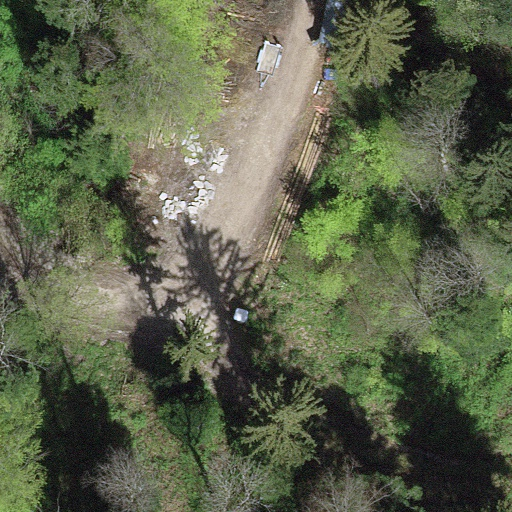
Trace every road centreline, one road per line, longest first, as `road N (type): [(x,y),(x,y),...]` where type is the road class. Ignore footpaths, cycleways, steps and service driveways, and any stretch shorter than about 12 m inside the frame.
road 1 (track): [(0,283),(126,297),(189,279),(211,258),(302,76),(315,0)]
road 2 (track): [(161,292),(241,387),(297,437),(368,471),(440,482),(511,480)]
road 3 (track): [(76,296),(0,194)]
